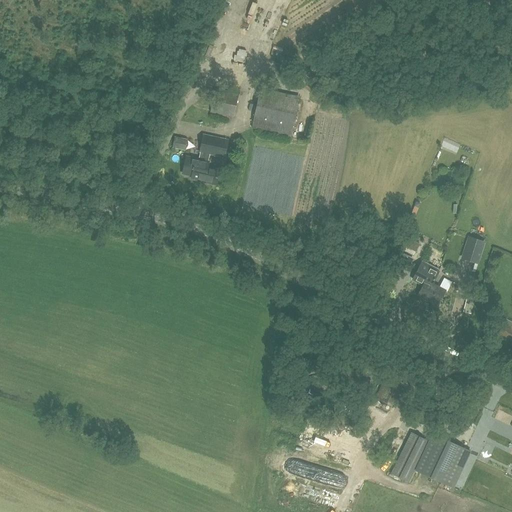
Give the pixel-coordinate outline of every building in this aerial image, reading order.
[(307,83),(310,78),(301,72),(297,78),(307,83)] [(291,136),(300,96),(260,88),(252,127),(291,136)] [(239,94),(215,89),(210,112),(233,117),(239,94)] [(200,151),(209,153),(225,157),(228,140),(203,134),(199,151),(200,151)] [(186,150),(188,139),(175,136),(173,147),(186,150)] [(208,165),(209,161),(208,161),(209,153),(200,151),(199,159),(186,156),(182,173),(191,175),(190,179),(216,185),(220,168),(208,165)] [(462,258),(477,263),(484,242),(469,237),(462,258)] [(403,254),(398,264),(407,268),(412,258),(403,254)] [(437,305),(445,291),(432,284),(438,272),(421,263),(412,280),(423,285),(418,295),(425,299),(426,298),(437,304),(437,305)] [(476,297),(472,295),(470,304),(466,303),(463,312),(472,314),(476,297)] [(504,324),(498,335),(511,342),(511,322),(506,320),(504,324)] [(390,406),(399,388),(384,380),(375,399),(390,406)] [(437,414),(408,407),(405,418),(422,423),(434,427),(437,414)] [(409,482),(429,441),(411,432),(391,473),(409,482)] [(441,438),(424,475),(453,488),(470,451),(441,438)] [(302,477),(326,482),(328,472),(304,467),(302,477)]
